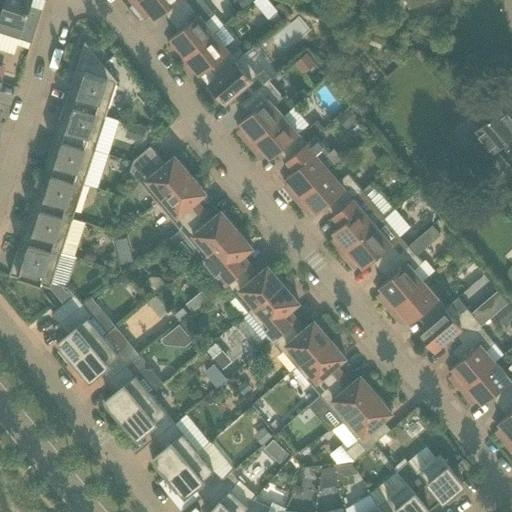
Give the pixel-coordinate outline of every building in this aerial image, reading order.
[(6,0),(0,21),(0,31),(32,42),(43,9),(31,5),(32,0),(6,0)] [(192,4),(188,0),(139,0),(135,3),(147,18),(153,13),(155,17),(156,18),(165,10),(173,19),(192,4)] [(215,32),(206,21),(215,13),(205,0),(197,0),(192,4),(173,19),(180,29),(171,36),(174,40),(169,45),(180,59),(215,32)] [(254,0),(261,8),(269,1),(268,0),(254,0)] [(292,13),(282,0),(276,6),(286,18),(292,13)] [(237,60),(215,32),(180,59),(192,74),(198,69),(201,74),(209,67),(217,77),(237,60)] [(70,103),(107,115),(118,81),(86,41),(80,57),(71,85),(76,86),(70,103)] [(308,52),(296,62),(305,72),(317,62),(308,52)] [(242,55),(237,60),(217,77),(209,83),(225,102),(245,85),(253,94),(241,104),(269,80),(273,78),(264,68),(258,74),(242,55)] [(337,60),(320,63),(335,82),(337,60)] [(283,97),(269,80),(241,104),(249,113),(240,120),(244,125),(238,129),(250,143),(284,115),(275,104),(283,97)] [(303,98),(309,93),(304,88),(298,93),(303,98)] [(59,137),(96,149),(107,115),(70,103),(66,101),(60,119),(64,121),(59,137)] [(354,103),(338,118),(347,128),(363,113),(354,103)] [(467,152),(490,179),(509,164),(496,149),(511,135),(511,106),(510,105),(506,106),(504,104),(476,127),(485,137),(467,152)] [(307,143),(284,115),(250,143),(262,158),(268,153),(271,157),(280,150),(287,159),(307,143)] [(325,127),(318,120),(309,128),(316,135),(325,127)] [(130,122),(126,135),(144,141),(144,139),(147,130),(148,127),(130,122)] [(297,198),(330,170),(321,159),(330,152),(316,135),(307,143),(287,159),(295,168),(287,175),(291,179),(285,184),(297,198)] [(48,171),(85,183),(96,149),(59,137),(55,136),(49,153),(54,155),(48,171)] [(160,156),(151,145),(134,160),(131,170),(157,202),(191,173),(175,155),(161,168),(154,160),(160,156)] [(98,149),(89,182),(100,185),(109,152),(98,149)] [(405,172),(397,163),(396,162),(387,170),(396,180),(405,172)] [(37,205),(74,217),(85,183),(48,171),(44,170),(38,188),(42,189),(37,205)] [(339,180),(330,170),(297,198),(309,212),(315,207),(318,211),(319,212),(326,205),(334,214),(363,189),(349,172),(339,180)] [(206,192),(191,173),(157,202),(181,229),(199,213),(192,204),(206,192)] [(363,189),(334,214),(342,223),(334,230),(337,234),(331,239),(344,253),(387,216),(364,188),(363,189)] [(63,252),(74,217),(37,205),(33,204),(27,222),(31,223),(26,240),(63,252)] [(356,267),(361,263),(365,267),(373,260),(380,269),(409,245),(400,235),(411,226),(396,209),(387,216),(344,253),(356,267)] [(204,257),(237,228),(222,210),(207,223),(199,213),(181,229),(204,257)] [(442,234),(433,224),(427,229),(435,239),(442,234)] [(253,247),(237,228),(204,257),(227,284),(246,268),(238,259),(253,247)] [(51,287),(63,252),(26,240),(22,238),(16,256),(20,257),(15,274),(10,273),(10,274),(51,287)] [(409,245),(380,269),(388,278),(380,285),(384,289),(378,294),(390,308),(423,280),(414,269),(423,262),(409,245)] [(134,260),(131,248),(118,252),(121,263),(134,260)] [(254,278),(246,268),(227,284),(237,296),(228,304),(241,319),(284,283),(268,265),(254,278)] [(122,289),(130,282),(122,273),(114,280),(122,289)] [(155,290),(165,283),(160,276),(151,275),(144,283),(155,290)] [(447,307),(423,280),(390,308),(402,322),(408,318),(410,321),(411,322),(412,321),(419,315),(427,324),(447,307)] [(274,339),(292,323),(285,314),(299,302),(284,283),(241,319),(238,322),(257,344),(269,334),(274,339)] [(493,294),(504,307),(510,302),(499,289),(493,294)] [(83,304),(75,294),(52,313),(60,323),(83,304)] [(157,295),(148,302),(160,317),(169,310),(157,295)] [(461,313),(452,302),(447,307),(427,324),(419,331),(435,349),(455,332),(462,341),(463,341),(481,326),(482,325),(467,307),(461,313)] [(511,305),(510,303),(497,313),(505,324),(511,318),(511,305)] [(83,304),(60,323),(69,333),(61,340),(64,344),(58,349),(70,363),(104,335),(90,317),(93,315),(83,304)] [(189,314),(183,307),(175,314),(180,321),(189,314)] [(297,366),(330,338),(315,320),(300,332),(292,323),(274,339),(297,366)] [(496,361),(496,360),(504,353),(495,342),(481,326),(463,341),(462,341),(453,350),(461,359),(452,366),(456,370),(450,375),(462,389),(496,361)] [(116,350),(104,335),(70,363),(82,377),(88,373),(91,377),(99,370),(108,380),(128,364),(140,354),(128,340),(116,350)] [(320,394),(339,378),(331,369),(346,357),(330,338),(297,366),(320,394)] [(224,351),(216,341),(206,349),(214,359),(224,351)] [(511,379),(496,361),(462,389),(474,403),(480,398),(483,401),(482,402),(483,403),(491,396),(499,405),(511,393),(511,379)] [(217,387),(227,379),(214,363),(204,371),(217,387)] [(145,368),(136,374),(128,364),(108,380),(116,391),(108,398),(111,402),(106,406),(118,421),(152,393),(164,383),(152,368),(145,368)] [(343,421),(377,393),(361,375),(347,387),(339,378),(320,394),(343,421)] [(245,394),(252,388),(246,380),(239,386),(238,387),(244,395),(245,394)] [(175,422),(152,393),(118,421),(130,435),(135,430),(138,435),(147,428),(155,438),(175,422)] [(355,459),(367,449),(375,442),(386,433),(378,424),(392,411),(377,393),(343,421),(359,439),(346,449),(355,459)] [(511,393),(499,405),(507,414),(510,418),(502,425),(497,430),(509,444),(511,441),(511,393)] [(199,450),(175,422),(155,438),(164,448),(156,455),(159,459),(154,464),(165,478),(199,450)] [(264,444),(274,436),(266,426),(256,435),(264,444)] [(463,482),(452,468),(440,454),(436,457),(427,445),(408,461),(406,458),(395,466),(407,481),(430,509),(444,498),(449,503),(464,491),(459,486),(463,482)] [(222,479),(199,450),(165,478),(177,493),(183,488),(186,492),(194,485),(203,496),(222,479)] [(353,462),(348,465),(352,471),(356,469),(353,462)] [(243,511),(255,499),(254,498),(257,494),(240,479),(233,471),(223,479),(222,479),(203,496),(212,507),(214,508),(210,511),(243,511)] [(407,481),(379,504),(383,511),(432,511),(430,509),(407,481)] [(383,511),(379,504),(373,494),(346,510),(346,511),(383,511)] [(284,511),(286,508),(273,502),(271,506),(255,499),(243,511),(284,511)]
